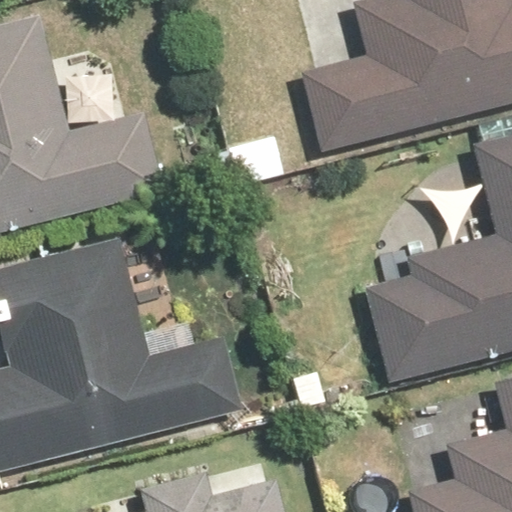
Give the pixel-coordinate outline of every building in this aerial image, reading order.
[(511,0),(348,0),(365,58),(297,77),(317,150),(511,96),(511,0)] [(39,16),(0,25),(0,236),(156,197),(135,115),(68,132),(39,16)] [(409,269),(360,284),(391,388),(511,352),(511,133),(472,146),(498,232),(406,260),(409,269)] [(272,142),(197,159),(205,200),(280,180),(272,142)] [(117,244),(0,271),(0,470),(233,415),(213,336),(143,352),(117,244)] [(449,478),(403,489),(409,511),(511,511),(511,373),(493,379),(507,428),(441,446),(449,478)] [(283,511),(271,473),(204,496),(196,472),(134,491),(139,506),(119,511),(283,511)]
